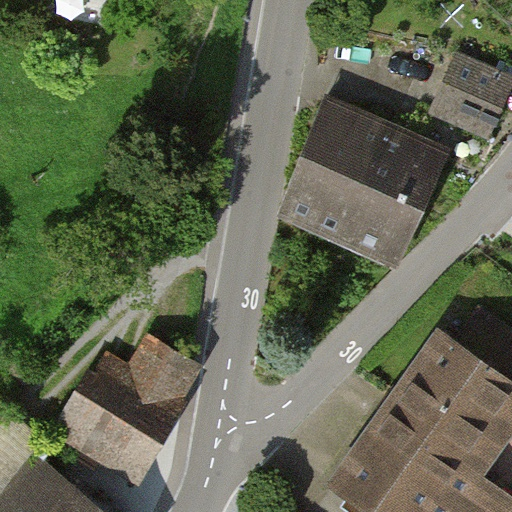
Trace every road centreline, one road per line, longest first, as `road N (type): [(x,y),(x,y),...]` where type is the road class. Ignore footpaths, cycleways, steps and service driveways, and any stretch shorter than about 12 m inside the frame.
road 1 (tertiary): [(292,0),(222,422)]
road 2 (residential): [(222,422),(267,421),(285,408),(511,183)]
